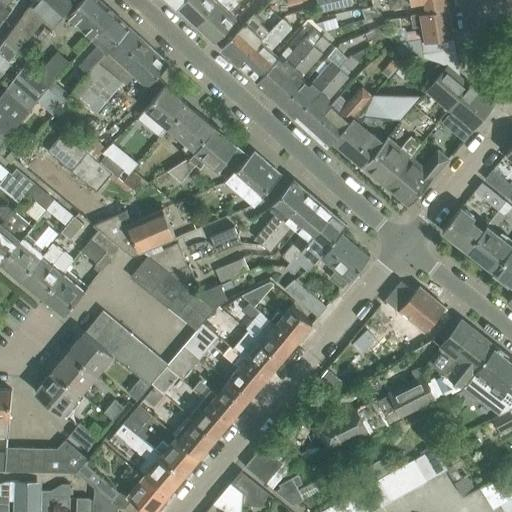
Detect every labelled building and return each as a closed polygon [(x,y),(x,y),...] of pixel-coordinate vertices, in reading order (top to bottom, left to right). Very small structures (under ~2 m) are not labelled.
[(55,24),(74,0),(33,0),(13,28),(4,40),(0,44),(0,51),(9,59),(16,50),(46,16),(55,24)] [(78,24),(86,33),(92,38),(115,13),(101,0),(80,0),(79,2),(67,14),(78,24)] [(182,0),(177,6),(196,23),(217,0),(182,0)] [(217,0),(196,23),(214,41),(236,18),(228,10),(237,0),(217,0)] [(352,6),(351,0),(338,0),(332,1),(334,10),(352,6)] [(446,0),(401,0),(402,5),(414,3),(416,15),(421,14),(421,13),(448,8),(447,4),(446,0)] [(365,20),(380,14),(374,6),(360,8),(365,20)] [(416,15),(411,16),(413,26),(423,25),(426,41),(453,36),(448,8),(421,13),(421,14),(416,15)] [(115,13),(92,38),(98,43),(80,64),(88,71),(128,25),(115,13)] [(221,47),(239,64),(269,32),(260,23),(262,21),(253,13),(221,47)] [(384,20),(380,14),(365,20),(370,31),(386,23),(384,20)] [(399,18),(384,20),(386,23),(390,29),(401,27),(399,18)] [(254,78),(257,80),(279,56),(276,54),(271,49),(277,42),(291,28),(281,19),(269,32),(239,64),(254,78)] [(391,30),(386,23),(370,31),(364,34),(371,46),(393,33),(391,30)] [(128,25),(88,71),(73,89),(97,110),(123,80),(126,82),(135,73),(149,85),(157,76),(169,63),(128,25)] [(313,28),(305,36),(315,45),(322,36),(313,28)] [(402,31),(396,36),(399,41),(407,52),(438,61),(447,64),(460,76),(453,36),(426,41),(421,42),(420,37),(407,39),(402,31)] [(279,56),(257,80),(271,93),(315,45),(305,36),(283,61),(279,56)] [(271,93),(283,105),(306,80),(301,76),(330,44),(322,36),(315,45),(271,93)] [(0,143),(38,99),(55,80),(71,61),(57,49),(36,74),(24,64),(0,95),(0,143)] [(365,50),(355,55),(361,60),(367,52),(365,50)] [(0,75),(4,71),(1,69),(9,59),(0,51),(0,75)] [(382,70),(366,90),(372,95),(373,93),(402,58),(396,53),(382,70)] [(306,80),(283,105),(296,117),(340,68),(332,61),(310,85),(306,80)] [(447,64),(435,78),(458,98),(461,94),(485,115),(494,104),(460,76),(447,64)] [(340,68),(296,117),(309,129),(331,104),(326,100),(348,76),(340,68)] [(162,134),(167,129),(187,104),(165,84),(139,114),(162,134)] [(49,86),(38,99),(53,113),(63,99),(49,86)] [(331,104),(309,129),(327,145),(332,140),(372,95),(366,90),(362,86),(347,103),(339,112),(331,104)] [(372,95),(332,140),(363,165),(383,141),(361,123),(364,115),(400,121),(421,96),(373,93),(372,95)] [(458,98),(449,109),(450,110),(473,130),(485,115),(461,94),(458,98)] [(187,104),(167,129),(184,143),(180,147),(189,155),(215,127),(187,104)] [(215,127),(189,155),(167,169),(181,181),(196,163),(201,167),(206,160),(228,178),(235,170),(236,171),(249,155),(215,127)] [(437,127),(432,133),(438,139),(444,132),(437,127)] [(89,131),(78,143),(95,157),(102,150),(105,146),(89,131)] [(65,133),(50,151),(97,192),(110,177),(114,173),(100,161),(95,157),(78,143),(65,133)] [(363,165),(386,184),(411,155),(417,148),(406,140),(400,147),(387,136),(383,141),(363,165)] [(424,166),(411,155),(386,184),(409,204),(448,158),(438,149),(424,166)] [(256,204),(281,174),(254,150),(249,155),(236,171),(235,170),(228,178),(229,178),(228,179),(256,204)] [(106,154),(100,161),(114,173),(117,176),(124,168),(106,154)] [(4,174),(26,192),(34,182),(17,169),(13,174),(7,170),(4,174)] [(132,169),(122,180),(128,185),(135,191),(148,182),(132,169)] [(511,184),(493,169),(485,178),(508,197),(511,192),(511,184)] [(114,173),(110,177),(125,189),(128,185),(122,180),(117,176),(114,173)] [(262,244),(307,191),(293,179),(269,206),(277,212),(255,237),(262,244)] [(506,200),(482,181),(474,190),(498,210),(506,200)] [(53,198),(34,182),(26,192),(45,208),(53,198)] [(320,201),(307,191),(262,244),(270,250),(291,225),(296,229),(320,201)] [(180,201),(178,205),(180,210),(184,212),(189,210),(191,205),(189,201),(184,199),(180,201)] [(511,205),(506,200),(498,210),(504,214),(511,205)] [(301,233),(282,255),(290,261),(332,212),(320,201),(296,229),(301,233)] [(0,203),(0,222),(4,217),(12,208),(6,203),(0,203)] [(467,250),(483,229),(472,220),(474,217),(461,206),(442,231),(467,250)] [(55,216),(66,225),(74,215),(63,207),(55,216)] [(12,208),(4,217),(0,222),(0,260),(1,261),(24,233),(31,224),(12,208)] [(132,255),(144,251),(176,237),(163,208),(131,221),(126,209),(93,223),(99,228),(121,246),(132,255)] [(332,212),(290,261),(298,267),(308,255),(316,261),(321,255),(342,231),(347,225),(338,217),(336,215),(332,212)] [(76,217),(74,215),(66,225),(61,230),(70,238),(83,223),(76,217)] [(493,270),(511,246),(511,243),(487,224),(483,229),(467,250),(468,251),(478,259),(493,270)] [(235,225),(210,236),(217,252),(241,241),(235,225)] [(121,246),(99,228),(90,238),(106,251),(95,264),(102,269),(121,246)] [(27,230),(1,261),(22,278),(45,250),(35,242),(38,239),(27,230)] [(370,255),(342,231),(321,255),(337,267),(330,276),(343,287),(370,255)] [(53,241),(45,250),(22,278),(42,295),(65,267),(73,258),(53,241)] [(167,270),(171,273),(186,266),(179,249),(177,243),(149,255),(158,262),(167,270)] [(511,246),(493,270),(494,271),(505,280),(507,281),(508,280),(511,282),(511,246)] [(130,276),(139,283),(158,262),(149,255),(130,276)] [(242,257),(214,269),(220,283),(230,279),(248,270),(242,257)] [(139,283),(149,291),(167,270),(158,262),(139,283)] [(188,265),(186,266),(171,273),(176,277),(183,283),(194,278),(188,265)] [(42,295),(65,314),(88,286),(65,267),(42,295)] [(149,291),(158,298),(176,277),(171,273),(167,270),(149,291)] [(158,298),(167,306),(185,285),(183,283),(176,277),(158,298)] [(285,287),(318,316),(327,305),(295,278),(285,287)] [(220,283),(218,284),(221,291),(233,286),(230,279),(220,283)] [(401,279),(385,299),(398,310),(399,309),(425,331),(445,307),(419,285),(415,290),(412,288),(403,281),(401,279)] [(197,294),(203,299),(214,308),(219,305),(226,301),(225,300),(221,291),(218,284),(197,294)] [(167,306),(176,313),(194,292),(185,285),(167,306)] [(260,287),(244,295),(250,300),(256,305),(267,293),(260,287)] [(176,313),(185,320),(203,299),(197,294),(194,292),(176,313)] [(214,308),(203,299),(185,320),(197,329),(202,322),(214,308)] [(260,309),(256,305),(250,300),(243,308),(253,317),(260,309)] [(277,309),(270,317),(297,340),(312,322),(289,303),(281,313),(277,309)] [(95,338),(113,317),(104,310),(86,330),(95,338)] [(122,325),(113,317),(95,338),(104,346),(122,325)] [(255,335),(259,339),(282,358),(297,340),(270,317),(263,325),(255,335)] [(462,319),(441,346),(459,361),(449,374),(464,384),(464,383),(465,384),(495,345),(493,343),(489,340),(488,340),(462,319)] [(202,322),(197,329),(185,344),(201,358),(216,339),(219,336),(202,322)] [(131,332),(122,325),(104,346),(113,354),(131,332)] [(113,354),(104,346),(95,338),(86,330),(69,350),(96,374),(113,354)] [(367,330),(354,343),(361,351),(374,338),(367,330)] [(140,340),(131,332),(113,354),(122,361),(140,340)] [(234,348),(239,353),(267,376),(282,358),(259,339),(255,335),(246,345),(240,340),(234,348)] [(149,347),(140,340),(122,361),(131,369),(149,347)] [(185,344),(169,364),(167,366),(178,376),(183,380),(201,358),(185,344)] [(511,358),(495,345),(465,384),(502,413),(510,408),(511,407),(511,358)] [(238,365),(226,379),(249,398),(267,376),(239,353),(234,348),(230,346),(224,354),(233,361),(238,365)] [(140,376),(158,355),(149,347),(131,369),(140,376)] [(69,350),(53,370),(83,396),(84,395),(81,392),(96,374),(69,350)] [(158,355),(140,376),(141,377),(151,385),(152,383),(167,366),(169,364),(158,355)] [(167,366),(152,383),(156,386),(164,393),(178,376),(167,366)] [(66,416),(83,396),(53,370),(35,390),(66,416)] [(326,370),(319,378),(340,394),(349,388),(326,370)] [(437,396),(426,374),(390,393),(402,415),(437,396)] [(141,377),(128,392),(137,400),(151,385),(141,377)] [(193,388),(203,397),(231,420),(249,398),(226,379),(215,392),(210,388),(200,380),(193,388)] [(156,386),(145,399),(153,405),(164,393),(156,386)] [(0,436),(8,437),(12,389),(0,387),(0,436)] [(376,393),(354,404),(356,409),(367,432),(368,433),(391,422),(378,396),(376,393)] [(189,414),(193,418),(216,437),(231,420),(203,397),(189,414)] [(103,413),(113,421),(124,408),(114,400),(103,413)] [(151,415),(148,412),(140,405),(125,423),(136,433),(151,415)] [(511,407),(510,408),(502,413),(492,418),(499,431),(509,426),(511,424),(511,407)] [(314,432),(315,432),(326,452),(367,432),(356,409),(312,430),(314,432)] [(177,435),(176,436),(200,456),(216,437),(193,418),(189,414),(181,423),(173,432),(177,435)] [(403,416),(395,420),(397,425),(405,422),(403,418),(403,416)] [(79,422),(77,425),(69,435),(88,450),(99,438),(79,422)] [(185,474),(155,449),(136,433),(125,423),(115,435),(145,460),(139,467),(144,472),(141,475),(167,496),(185,474)] [(162,440),(155,449),(185,474),(200,456),(176,436),(169,445),(162,440)] [(76,471),(85,462),(88,458),(65,439),(57,447),(70,471),(76,471)] [(253,455),(276,474),(285,463),(262,444),(253,455)] [(19,469),(20,446),(7,446),(7,453),(5,469),(19,469)] [(32,447),(20,446),(19,469),(31,470),(32,447)] [(31,470),(43,470),(44,447),(32,447),(31,470)] [(57,447),(44,447),(43,470),(70,471),(57,447)] [(434,447),(424,453),(436,475),(448,469),(434,447)] [(425,481),(436,475),(424,453),(413,459),(425,481)] [(276,474),(253,455),(245,465),(267,484),(276,474)] [(415,487),(425,481),(413,459),(402,465),(415,487)] [(121,491),(85,462),(76,471),(94,486),(94,488),(111,502),(121,491)] [(126,493),(132,498),(148,511),(153,511),(167,496),(141,475),(128,464),(120,474),(133,484),(126,493)] [(403,494),(415,487),(402,465),(391,472),(403,494)] [(268,493),(241,470),(230,482),(243,492),(241,505),(261,507),(268,493)] [(403,494),(391,472),(381,477),(393,499),(403,494)] [(479,487),(487,498),(511,483),(505,475),(504,474),(479,487)] [(466,476),(455,481),(464,495),(474,489),(466,476)] [(304,499),(297,486),(292,477),(279,484),(281,487),(276,490),(293,504),(304,499)] [(382,506),(393,499),(381,477),(370,483),(382,506)] [(0,511),(9,511),(10,500),(13,500),(14,480),(6,480),(0,482),(0,511)] [(14,480),(13,500),(14,500),(13,511),(40,511),(40,506),(42,506),(42,489),(41,489),(41,481),(14,480)] [(230,482),(219,496),(235,510),(241,511),(241,505),(243,492),(230,482)] [(487,498),(493,508),(511,496),(511,482),(511,483),(487,498)] [(52,489),(42,489),(42,506),(70,507),(70,497),(70,483),(62,483),(52,489)] [(371,511),(382,506),(370,483),(359,489),(371,511)] [(94,500),(93,511),(118,511),(118,507),(123,507),(132,498),(126,493),(122,490),(121,492),(121,491),(111,502),(94,488),(94,500)] [(357,511),(370,511),(371,511),(359,489),(348,495),(357,511)] [(357,511),(348,495),(346,496),(347,497),(337,502),(343,511),(357,511)] [(505,511),(509,511),(511,510),(511,496),(493,508),(500,504),(505,511)] [(77,497),(76,511),(93,511),(94,500),(90,497),(77,497)] [(128,511),(148,511),(132,498),(123,507),(128,511)] [(216,511),(217,505),(213,502),(205,511),(216,511)] [(343,511),(337,502),(319,511),(343,511)]
